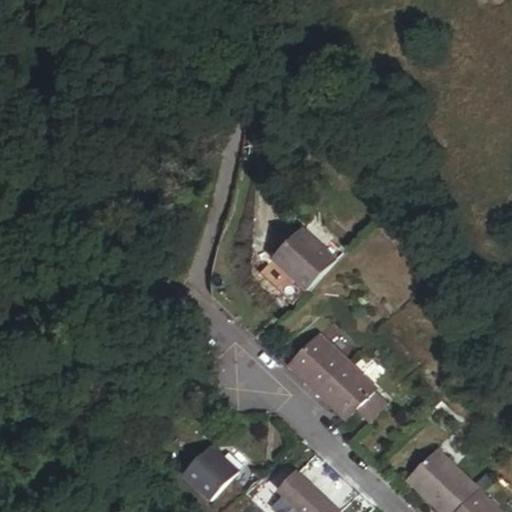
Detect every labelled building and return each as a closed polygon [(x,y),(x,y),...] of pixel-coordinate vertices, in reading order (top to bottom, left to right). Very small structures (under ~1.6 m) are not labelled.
[(304,288),(334,256),(302,226),(272,257),(304,288)] [(316,390),(345,358),(315,330),(299,346),(287,359),(288,360),(304,375),(301,377),(316,390)] [(287,359),(299,346),(290,338),(272,357),(282,366),(288,360),(287,359)] [(373,386),(374,385),(345,358),(316,390),(329,403),(331,400),(346,414),(356,404),(373,386)] [(387,398),(373,386),(356,404),(369,417),(387,398)] [(443,511),(450,511),(474,487),(478,484),(435,443),(404,475),(443,511)] [(216,501),(244,472),(216,445),(188,474),(216,501)] [(345,511),(303,470),(284,489),(290,494),(278,506),(284,511),(345,511)] [(499,511),(474,487),(450,511),(499,511)]
